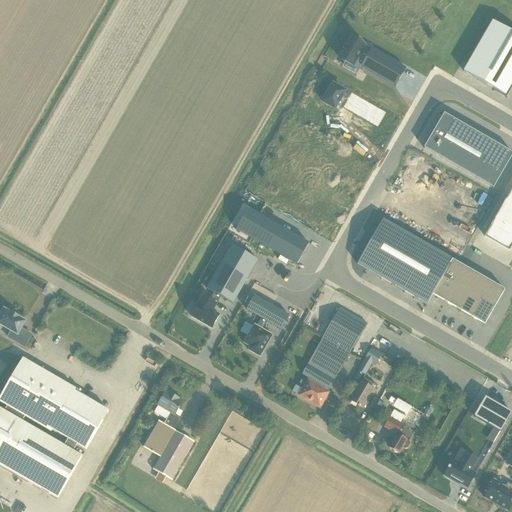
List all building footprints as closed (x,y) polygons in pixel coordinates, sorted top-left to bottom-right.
[(364,0),(360,0),(354,12),(362,17),(370,4),(364,0)] [(372,0),(370,4),(379,9),(384,0),(372,0)] [(384,0),(379,9),(388,14),(395,0),(384,0)] [(396,0),(395,0),(388,14),(396,19),(404,5),(396,0)] [(453,0),(449,7),(458,12),(464,0),(453,0)] [(468,0),(464,0),(458,12),(458,13),(468,18),(470,15),(476,4),(474,3),(468,0)] [(370,4),(362,17),(371,22),(379,9),(370,4)] [(404,5),(396,19),(405,24),(413,10),(404,5)] [(379,9),(371,22),(380,27),(388,14),(379,9)] [(413,10),(405,24),(414,29),(422,15),(413,10)] [(388,14),(380,27),(388,32),(396,19),(388,14)] [(422,15),(414,29),(422,34),(430,20),(422,15)] [(396,19),(388,32),(397,37),(405,24),(396,19)] [(430,20),(422,34),(431,39),(439,25),(430,20)] [(511,32),(493,22),(464,72),(505,96),(511,84),(511,32)] [(405,24),(397,37),(406,42),(414,29),(405,24)] [(439,25),(431,39),(440,44),(448,30),(439,25)] [(414,29),(406,42),(414,47),(422,34),(414,29)] [(448,30),(440,44),(448,49),(450,47),(451,47),(458,36),(448,30)] [(422,34),(414,47),(423,52),(431,39),(422,34)] [(344,50),(339,58),(345,62),(355,67),(357,64),(361,66),(359,70),(359,71),(363,72),(365,68),(396,86),(406,69),(371,49),(370,51),(364,47),(365,46),(351,38),(347,45),(345,45),(343,50),(344,50)] [(431,39),(423,52),(432,58),(434,54),(440,44),(431,39)] [(440,44),(434,54),(444,60),(450,49),(448,49),(440,44)] [(333,85),(323,102),(335,109),(340,100),(345,103),(341,110),(376,130),(386,113),(351,93),(350,96),(344,93),(345,92),(333,85)] [(477,134),(448,117),(443,114),(440,119),(430,138),(429,138),(423,149),(492,189),(511,155),(511,154),(477,134),(478,134),(477,134)] [(285,171),(267,197),(316,225),(333,198),(285,171)] [(511,206),(505,202),(500,211),(511,217),(511,206)] [(248,209),(236,230),(297,265),(309,244),(248,209)] [(511,217),(500,211),(495,219),(507,226),(511,217)] [(495,219),(490,228),(502,235),(507,226),(495,219)] [(357,264),(427,304),(433,295),(485,325),(505,290),(383,220),(357,264)] [(511,228),(507,226),(502,235),(511,240),(511,228)] [(490,228),(485,237),(497,244),(502,235),(490,228)] [(511,240),(502,235),(497,244),(509,250),(511,246),(511,240)] [(232,246),(207,289),(214,293),(210,300),(217,304),(221,297),(233,304),(258,261),(232,246)] [(203,296),(191,317),(212,329),(220,315),(213,311),(217,304),(210,300),(203,296)] [(255,296),(247,310),(262,319),(257,326),(263,330),(267,322),(281,330),(289,316),(255,296)] [(32,335),(30,334),(22,329),(26,321),(4,308),(0,314),(0,326),(10,333),(7,338),(25,348),(32,335)] [(328,390),(329,390),(367,325),(340,309),(302,375),(324,387),(323,389),(308,380),(308,381),(309,381),(307,385),(306,384),(299,396),(311,404),(312,402),(321,407),(325,400),(326,397),(327,397),(329,393),(327,392),(328,390)] [(254,325),(244,343),(251,347),(248,350),(260,357),(273,335),(263,330),(257,326),(254,325)] [(377,365),(383,355),(383,354),(372,348),(358,371),(359,371),(354,379),(359,382),(364,374),(366,375),(372,363),(377,365)] [(0,408),(0,465),(58,499),(82,456),(73,451),(77,444),(86,450),(108,411),(22,361),(0,398),(0,399),(8,404),(5,411),(0,408)] [(378,386),(364,379),(363,378),(361,383),(350,401),(363,409),(371,396),(373,397),(377,390),(376,389),(378,386)] [(159,421),(144,448),(161,457),(154,470),(172,481),(195,442),(175,430),(180,420),(175,418),(183,401),(177,398),(176,399),(165,393),(158,406),(154,412),(167,420),(164,424),(159,421)] [(485,398),(474,417),(493,428),(496,429),(490,439),(495,442),(500,432),(511,413),(485,398)] [(418,415),(423,407),(407,399),(405,404),(401,402),(397,409),(402,411),(404,408),(418,415)] [(436,405),(432,414),(439,417),(443,408),(436,405)] [(410,441),(414,434),(409,431),(411,427),(404,423),(403,424),(400,422),(406,414),(396,408),(391,417),(385,427),(397,434),(390,448),(399,454),(403,448),(405,449),(408,448),(411,443),(410,441)] [(448,469),(445,476),(446,476),(445,478),(451,481),(452,480),(455,482),(460,484),(468,488),(476,474),(470,471),(477,460),(466,453),(459,465),(453,461),(448,469)] [(494,480),(484,498),(508,511),(511,505),(511,485),(508,483),(505,487),(494,480)]
